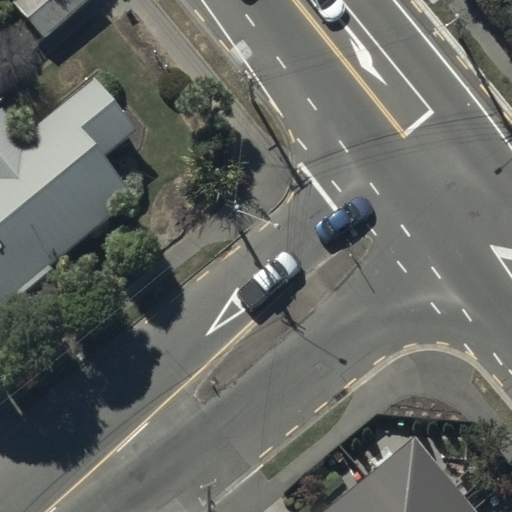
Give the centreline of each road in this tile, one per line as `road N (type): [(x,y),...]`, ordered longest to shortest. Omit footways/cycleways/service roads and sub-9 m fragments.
road 1 (tertiary): [(449,192),(56,511)]
road 2 (secondary): [(449,192),(284,0)]
